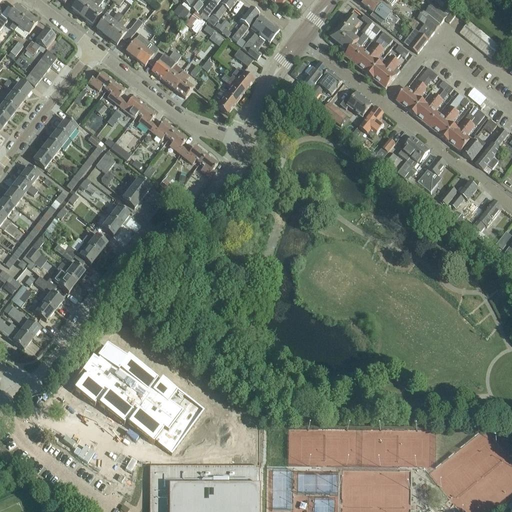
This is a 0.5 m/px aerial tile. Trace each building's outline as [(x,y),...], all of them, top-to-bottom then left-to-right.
[(80,0),(72,11),(82,19),(96,1),(95,0),(89,0),(88,1),(86,0),(85,2),(82,0),(80,0)] [(96,1),(82,19),(92,27),(98,19),(101,15),(96,11),(103,2),(101,0),(96,0),(96,1)] [(197,0),(194,0),(189,6),(197,13),(204,5),(197,0)] [(209,0),(212,2),(200,16),(201,17),(206,22),(209,18),(208,18),(221,2),(222,0),(209,0)] [(209,18),(206,22),(211,26),(214,28),(228,10),(230,12),(233,8),(238,1),(239,0),(238,0),(225,0),(224,1),(217,10),(210,19),(209,18)] [(273,0),(271,3),(279,9),(286,0),(273,0)] [(374,0),(366,0),(362,5),(370,11),(373,14),(370,17),(380,25),(387,17),(392,11),(382,3),(380,5),(377,2),(374,0)] [(180,5),(173,14),(183,22),(190,13),(180,5)] [(425,12),(441,25),(447,17),(431,5),(425,12)] [(10,28),(15,32),(27,16),(16,8),(8,19),(13,24),(10,28)] [(231,39),(237,44),(253,24),(259,16),(250,9),(244,17),(240,22),(243,25),(234,36),(231,39)] [(452,12),(446,21),(450,24),(456,16),(452,12)] [(195,13),(185,26),(194,33),(201,24),(203,22),(201,21),(202,20),(200,18),(201,17),(200,16),(195,13)] [(97,30),(107,38),(121,21),(120,21),(123,17),(119,14),(112,23),(106,18),(97,30)] [(420,34),(429,41),(435,33),(441,26),(424,14),(419,21),(425,25),(419,33),(420,34)] [(27,16),(15,32),(25,40),(28,35),(29,36),(37,24),(27,16)] [(360,25),(349,16),(331,39),(350,54),(360,42),(355,38),(359,32),(356,29),(360,25)] [(364,16),(361,20),(368,25),(362,33),(364,35),(373,23),(372,23),(364,16)] [(242,50),(247,54),(270,25),(261,17),(255,25),(250,31),(255,34),(245,47),(242,50)] [(381,25),(391,33),(395,28),(385,20),(381,25)] [(121,21),(107,38),(117,46),(126,34),(121,30),(126,25),(121,21)] [(138,21),(130,31),(135,35),(143,25),(141,23),(138,21)] [(461,33),(460,34),(491,60),(499,50),(501,48),(470,23),(468,24),(461,33)] [(218,24),(214,28),(222,34),(225,30),(221,26),(218,24)] [(270,25),(247,54),(257,62),(261,57),(256,53),(265,42),(269,45),(271,43),(276,47),(279,44),(274,40),(280,32),(270,25)] [(184,27),(179,34),(183,37),(189,30),(184,27)] [(207,27),(203,32),(210,37),(214,32),(207,27)] [(372,32),(377,36),(381,31),(376,27),(372,32)] [(30,50),(36,54),(41,47),(46,51),(56,39),(45,30),(39,38),(30,50)] [(222,34),(230,41),(231,39),(234,36),(225,30),(222,34)] [(380,38),(385,42),(389,37),(384,33),(380,38)] [(429,41),(420,34),(409,48),(418,55),(429,41)] [(126,53),(136,61),(145,49),(139,44),(143,39),(139,36),(132,45),(126,53)] [(346,59),(354,64),(364,52),(361,49),(369,39),(365,36),(360,42),(350,54),(346,59)] [(389,37),(385,42),(389,46),(393,41),(389,37)] [(18,55),(23,48),(18,44),(8,57),(15,62),(20,56),(18,55)] [(354,64),(362,71),(380,48),(376,45),(368,55),(364,52),(354,64)] [(395,51),(401,55),(405,50),(399,46),(395,51)] [(145,49),(136,61),(145,68),(151,60),(158,51),(154,48),(150,53),(145,49)] [(362,71),(370,77),(380,65),(376,62),(384,52),(380,48),(362,71)] [(405,50),(401,55),(405,59),(409,54),(405,50)] [(234,57),(248,68),(253,62),(239,51),(234,57)] [(48,52),(44,56),(54,64),(57,60),(48,52)] [(159,62),(151,73),(163,82),(175,66),(181,58),(174,52),(168,61),(164,57),(159,62)] [(44,56),(41,61),(51,68),(54,64),(44,56)] [(370,77),(378,84),(396,61),(392,58),(384,68),(380,65),(370,77)] [(41,61),(37,66),(47,73),(51,68),(41,61)] [(396,61),(378,84),(386,90),(400,73),(398,71),(399,69),(398,68),(400,64),(396,61)] [(202,69),(207,73),(213,66),(208,62),(202,69)] [(289,97),(297,103),(300,105),(328,71),(319,64),(308,78),(310,80),(305,86),(300,83),(289,97)] [(37,66),(33,71),(43,78),(47,73),(37,66)] [(163,82),(174,91),(186,75),(182,72),(178,77),(171,72),(175,67),(175,66),(163,82)] [(191,74),(195,78),(202,70),(197,66),(191,74)] [(238,69),(229,80),(245,93),(254,82),(246,76),(238,69)] [(429,78),(433,74),(429,70),(425,75),(429,78)] [(33,71),(29,76),(39,83),(43,78),(33,71)] [(321,83),(318,86),(323,91),(331,97),(338,89),(343,83),(329,72),(323,80),(321,82),(321,83)] [(405,109),(413,115),(423,102),(420,100),(428,90),(426,88),(432,81),(434,82),(438,78),(433,74),(429,78),(423,86),(405,109)] [(102,89),(106,92),(113,84),(102,75),(97,81),(93,78),(89,84),(99,92),(102,89)] [(186,75),(174,91),(185,100),(194,89),(186,83),(190,78),(186,75)] [(29,76),(25,81),(35,88),(39,83),(29,76)] [(222,92),(221,93),(236,105),(245,93),(229,80),(226,83),(232,89),(226,96),(222,92)] [(4,87),(13,94),(13,93),(24,102),(32,92),(21,83),(17,88),(8,81),(4,87)] [(444,82),(439,87),(445,92),(449,87),(444,82)] [(397,102),(405,109),(423,86),(419,83),(411,93),(407,90),(397,102)] [(107,99),(119,108),(124,102),(120,99),(125,93),(113,84),(106,92),(110,96),(107,99)] [(318,86),(306,101),(311,106),(315,101),(323,91),(318,86)] [(421,122),(429,128),(439,115),(436,112),(444,103),(443,102),(449,95),(450,96),(454,91),(449,87),(445,92),(439,99),(421,122)] [(83,91),(78,97),(81,100),(87,94),(83,91)] [(13,93),(13,94),(5,104),(16,112),(24,102),(13,93)] [(236,105),(221,93),(218,96),(223,100),(217,108),(227,116),(236,105)] [(351,94),(341,107),(345,110),(348,107),(362,119),(373,106),(358,95),(355,98),(351,94)] [(413,115),(421,122),(439,99),(435,95),(427,105),(423,102),(413,115)] [(439,115),(429,128),(437,134),(455,111),(455,112),(465,99),(460,95),(450,108),(451,108),(443,118),(439,115)] [(135,121),(137,117),(144,108),(133,99),(128,105),(124,102),(119,108),(135,121)] [(470,103),(465,99),(461,105),(466,108),(470,103)] [(315,101),(311,106),(322,114),(330,104),(328,102),(324,106),(319,102),(318,104),(315,101)] [(5,104),(0,109),(0,116),(8,123),(16,112),(5,104)] [(330,104),(322,114),(321,115),(339,129),(348,118),(330,104)] [(96,111),(101,116),(107,109),(101,105),(96,111)] [(445,141),(453,147),(481,113),(472,106),(467,112),(470,115),(466,120),(467,121),(459,131),(455,128),(445,141)] [(138,124),(150,133),(155,126),(151,123),(156,117),(144,108),(137,117),(141,120),(138,124)] [(359,128),(368,135),(371,131),(377,135),(384,126),(379,122),(384,115),(375,108),(369,116),(359,128)] [(85,109),(81,114),(85,117),(89,112),(85,109)] [(437,134),(445,141),(455,128),(452,125),(460,115),(455,112),(455,111),(437,134)] [(116,112),(110,120),(115,123),(121,116),(116,112)] [(481,113),(453,147),(461,154),(471,141),(468,138),(485,116),(481,113)] [(66,121),(58,131),(69,140),(77,130),(66,121)] [(491,121),(484,129),(491,135),(498,126),(491,121)] [(164,138),(168,141),(175,132),(164,123),(159,130),(155,126),(150,133),(161,142),(164,138)] [(475,165),(484,172),(488,167),(492,171),(499,163),(494,159),(500,151),(498,149),(509,135),(503,130),(475,165)] [(58,131),(50,142),(61,150),(69,140),(58,131)] [(170,148),(181,157),(186,151),(182,147),(187,141),(175,132),(168,141),(172,145),(170,148)] [(90,139),(88,141),(97,149),(93,154),(98,158),(106,147),(92,136),(90,139)] [(398,174),(422,145),(413,138),(402,152),(400,154),(409,161),(398,174)] [(469,147),(463,155),(472,162),(478,155),(483,149),(486,145),(477,138),(474,142),(473,142),(469,147)] [(377,157),(382,161),(395,145),(390,140),(377,157)] [(50,142),(42,152),(53,161),(61,150),(50,142)] [(123,159),(128,154),(116,145),(112,150),(123,159)] [(406,165),(398,174),(405,179),(409,182),(412,178),(421,167),(419,166),(420,165),(424,160),(430,152),(422,145),(409,161),(406,165)] [(195,162),(199,166),(206,157),(195,148),(190,154),(186,151),(181,157),(192,166),(195,162)] [(53,161),(42,152),(34,162),(45,171),(53,161)] [(384,161),(391,167),(397,160),(390,154),(384,161)] [(98,165),(96,167),(101,171),(110,159),(105,155),(98,165)] [(206,157),(199,166),(203,169),(201,172),(212,181),(216,175),(213,172),(218,166),(206,157)] [(116,163),(110,159),(101,171),(106,175),(116,163)] [(447,166),(438,159),(422,179),(418,184),(431,195),(432,193),(439,185),(433,180),(436,176),(438,178),(447,166)] [(88,160),(83,167),(87,171),(93,163),(88,160)] [(142,166),(136,161),(132,166),(138,171),(142,166)] [(83,167),(75,177),(79,181),(87,171),(83,167)] [(143,175),(149,180),(156,171),(149,167),(143,175)] [(29,169),(21,179),(31,187),(39,177),(29,169)] [(170,185),(173,181),(167,176),(159,186),(168,193),(173,187),(170,185)] [(79,181),(75,177),(66,188),(71,191),(79,181)] [(21,179),(13,189),(23,197),(27,192),(34,198),(38,193),(31,187),(21,179)] [(43,183),(49,188),(52,184),(47,179),(43,183)] [(139,180),(131,190),(143,200),(151,189),(139,180)] [(79,189),(84,192),(90,185),(85,181),(79,189)] [(452,204),(457,208),(465,199),(468,202),(472,198),(478,190),(469,183),(463,191),(452,204)] [(441,201),(447,207),(457,193),(451,188),(441,201)] [(13,189),(5,199),(15,208),(23,197),(13,189)] [(143,200),(131,190),(123,200),(123,201),(134,210),(143,200)] [(175,198),(179,202),(186,194),(181,190),(175,198)] [(61,194),(56,201),(60,205),(66,198),(68,196),(63,192),(61,194)] [(68,203),(73,206),(79,199),(74,195),(68,203)] [(5,199),(0,205),(0,212),(7,218),(11,213),(15,216),(19,211),(15,208),(5,199)] [(480,232),(483,229),(490,220),(492,222),(496,217),(503,209),(494,202),(487,210),(484,215),(485,216),(475,228),(480,232)] [(53,204),(45,215),(50,218),(58,208),(53,204)] [(100,210),(111,219),(121,227),(130,216),(119,208),(115,214),(103,205),(100,210)] [(445,212),(453,218),(458,212),(450,206),(445,212)] [(57,218),(61,221),(67,214),(62,210),(57,218)] [(45,215),(37,225),(42,229),(50,218),(45,215)] [(121,227),(111,219),(103,229),(113,237),(121,227)] [(55,221),(44,235),(74,258),(77,255),(91,266),(99,255),(85,244),(77,253),(57,238),(63,230),(60,228),(61,226),(55,221)] [(37,225),(29,235),(34,239),(42,229),(37,225)] [(511,237),(507,234),(497,246),(503,251),(511,239),(511,237)] [(34,239),(29,235),(21,246),(26,249),(34,239)] [(82,243),(85,244),(99,255),(107,245),(97,237),(93,242),(87,237),(82,243)] [(40,239),(32,249),(37,253),(41,247),(45,242),(40,239)] [(19,248),(13,256),(18,259),(24,252),(19,248)] [(44,262),(46,260),(37,253),(32,249),(23,261),(29,266),(27,268),(37,276),(41,270),(35,265),(40,259),(44,262)] [(18,259),(13,256),(5,266),(10,270),(18,259)] [(62,264),(58,269),(77,284),(80,280),(82,281),(86,276),(84,274),(85,274),(77,267),(75,266),(71,271),(63,264),(62,264)] [(56,276),(52,282),(69,294),(72,290),(74,292),(78,286),(76,284),(77,284),(58,269),(54,274),(56,276)] [(0,275),(0,277),(6,282),(10,278),(3,272),(0,275)] [(25,285),(30,288),(36,281),(31,277),(25,285)] [(10,278),(6,282),(17,291),(20,286),(13,280),(10,278)] [(50,297),(44,304),(55,312),(63,302),(52,294),(55,290),(40,278),(35,285),(50,297)] [(12,302),(21,310),(25,305),(20,301),(27,291),(23,288),(12,302)] [(55,312),(44,304),(40,301),(32,312),(46,323),(55,312)] [(25,329),(22,333),(32,341),(40,331),(9,306),(4,313),(12,319),(25,329)] [(32,341),(22,333),(12,326),(9,330),(4,325),(5,324),(0,320),(0,332),(24,352),(32,341)] [(113,338),(73,393),(175,463),(214,410),(113,338)] [(166,511),(255,511),(255,482),(166,483),(166,511)]
